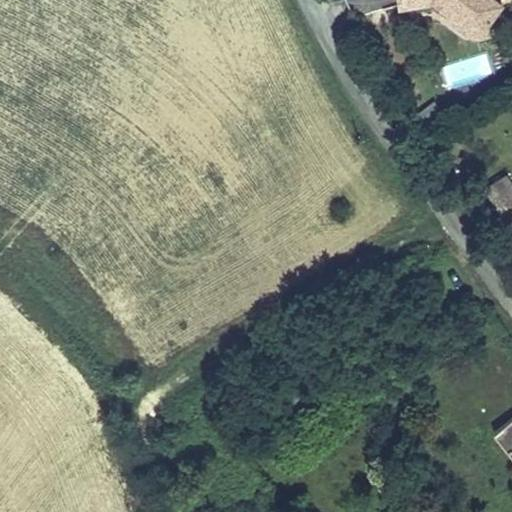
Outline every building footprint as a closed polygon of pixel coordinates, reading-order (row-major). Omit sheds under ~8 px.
[(472,26),(487,23),(502,4),(496,0),(399,0),(401,6),(432,1),(432,0),(441,0),(450,7),(449,9),(472,26)] [(489,33),(487,23),(472,26),(449,9),(450,7),(441,0),(432,0),(432,1),(478,35),(489,33)] [(486,53),(443,64),(448,84),(491,74),(486,53)] [(491,183),(508,210),(511,207),(511,183),(506,174),(491,183)] [(503,214),(508,210),(491,183),(485,187),(503,214)] [(511,417),(494,431),(511,454),(511,417)]
